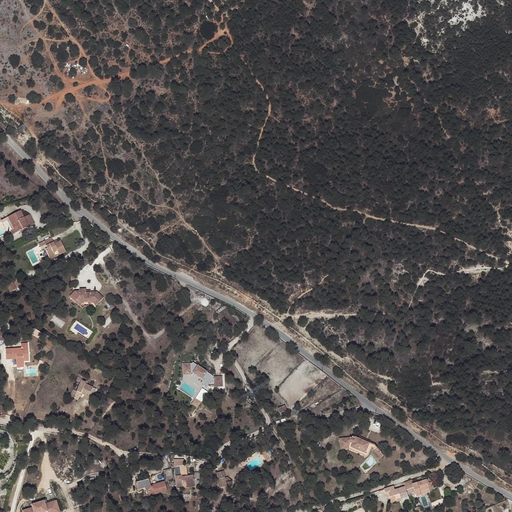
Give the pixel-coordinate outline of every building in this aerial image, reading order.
[(27,228),(23,219),(19,212),(6,218),(6,219),(13,231),(10,233),(12,237),(27,228)] [(29,216),(23,219),(27,228),(34,225),(29,216)] [(5,223),(10,233),(13,231),(6,219),(0,222),(0,224),(0,225),(5,223)] [(65,253),(59,242),(54,245),(50,239),(42,243),(38,245),(39,248),(44,246),(46,250),(44,251),(49,261),(55,259),(53,254),(57,252),(59,256),(65,253)] [(10,292),(17,288),(13,282),(7,285),(10,292)] [(84,291),(78,291),(78,298),(73,304),(78,309),(81,305),(87,305),(91,305),(94,308),(102,300),(95,293),(89,294),(85,295),(84,291)] [(26,345),(19,346),(19,350),(4,351),(4,362),(10,362),(15,361),(15,367),(15,370),(22,369),(22,364),(27,363),(26,345)] [(196,363),(183,363),(183,374),(191,374),(191,370),(196,369),(196,363)] [(86,401),(92,388),(79,383),(80,381),(76,379),(74,384),(76,385),(73,392),(71,391),(68,398),(72,400),(73,400),(76,402),(78,398),(86,401)] [(86,401),(86,402),(89,403),(95,390),(92,388),(86,401)] [(203,388),(192,404),(198,408),(209,392),(203,388)] [(354,438),(351,437),(351,438),(349,438),(338,439),(340,450),(348,449),(350,450),(366,457),(367,456),(373,452),(379,459),(383,456),(376,448),(372,444),(354,437),(354,438)] [(178,461),(173,461),(173,468),(176,490),(182,489),(181,481),(193,479),(192,476),(187,477),(180,478),(179,467),(179,461),(178,461)] [(171,472),(162,474),(165,485),(174,483),(171,472)] [(217,482),(217,484),(225,482),(222,472),(215,473),(216,476),(213,476),(213,478),(211,478),(212,483),(217,482)] [(193,481),(193,479),(181,481),(182,489),(184,488),(183,483),(193,481)] [(421,495),(421,493),(430,490),(426,479),(412,484),(411,481),(404,483),(408,497),(409,500),(414,498),(412,493),(415,492),(416,497),(421,495)] [(150,487),(149,481),(135,483),(137,491),(144,490),(145,495),(148,494),(148,496),(156,495),(156,497),(166,495),(164,485),(150,487)] [(401,500),(408,497),(404,483),(384,489),(387,498),(389,497),(391,503),(397,501),(397,502),(402,501),(401,500)] [(367,495),(370,502),(377,499),(374,492),(367,495)] [(61,511),(58,499),(46,503),(45,500),(31,504),(32,507),(22,510),(22,511),(61,511)]
